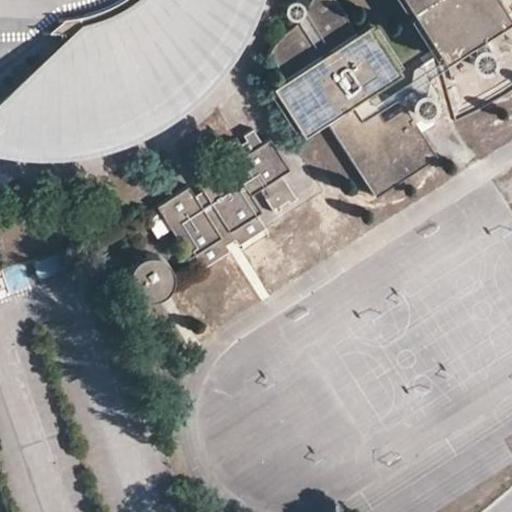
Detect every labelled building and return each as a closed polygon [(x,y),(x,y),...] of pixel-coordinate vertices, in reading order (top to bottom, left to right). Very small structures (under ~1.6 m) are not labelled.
[(111,0),(111,1),(103,4),(76,12),(77,18),(77,27),(0,95),(0,102),(1,103),(0,104),(0,142),(15,145),(46,146),(71,145),(89,142),(110,137),(134,128),(159,115),(180,101),(195,89),(213,70),(228,51),(238,33),(251,10),(254,0),(111,0)] [(275,40),(270,51),(285,73),(272,82),(306,135),(327,121),(377,199),(447,154),(409,95),(387,110),(376,93),(405,74),(370,20),(355,29),(336,0),(309,0),(305,6),(296,16),(285,30),(275,40)] [(404,0),(441,58),(507,15),(497,0),(404,0)] [(41,34),(77,27),(77,18),(76,12),(65,21),(56,21),(41,34)] [(191,187),(158,208),(189,259),(195,256),(203,270),(231,253),(227,246),(232,244),(236,241),(240,246),(267,231),(258,216),(262,213),(252,197),(261,191),(275,214),(282,210),(280,206),(289,201),(291,204),(299,199),(285,175),(292,170),(273,140),(265,144),(255,130),(245,137),(248,141),(241,145),(238,141),(231,145),(240,160),(232,165),(231,163),(198,182),(205,191),(200,193),(195,196),(191,187)] [(138,255),(135,257),(130,261),(129,264),(127,268),(126,272),(127,279),(128,284),(131,289),(134,293),(139,296),(144,299),(150,299),(157,298),(162,295),(167,291),(171,284),(173,278),(173,272),(170,264),(166,259),(163,256),(159,254),(154,252),(147,253),(138,255)]
